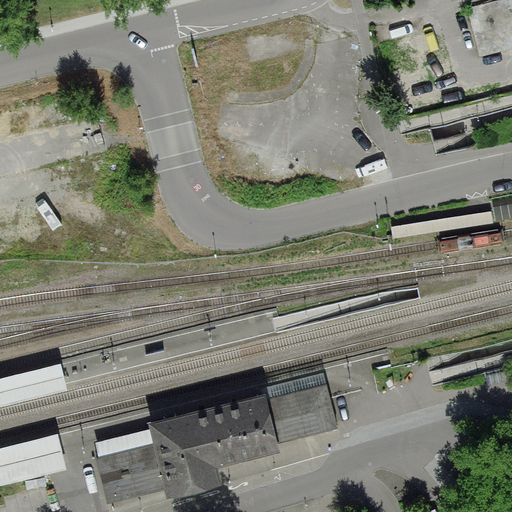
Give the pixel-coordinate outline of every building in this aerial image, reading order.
[(497,223),(511,220),(511,204),(494,207),(497,223)] [(61,361),(0,375),(0,402),(67,386),(61,361)] [(486,374),(488,385),(510,380),(508,370),(486,374)] [(263,387),(265,392),(266,398),(326,383),(323,372),(263,387)] [(336,425),(326,383),(266,398),(265,392),(151,420),(153,426),(157,441),(99,455),(97,456),(98,459),(108,499),(167,484),(169,493),(222,480),(218,462),(247,455),(279,447),(278,440),(336,425)] [(99,455),(157,441),(153,426),(96,440),(99,455)] [(57,431),(0,445),(0,481),(0,483),(52,470),(66,466),(64,457),(57,431)]
